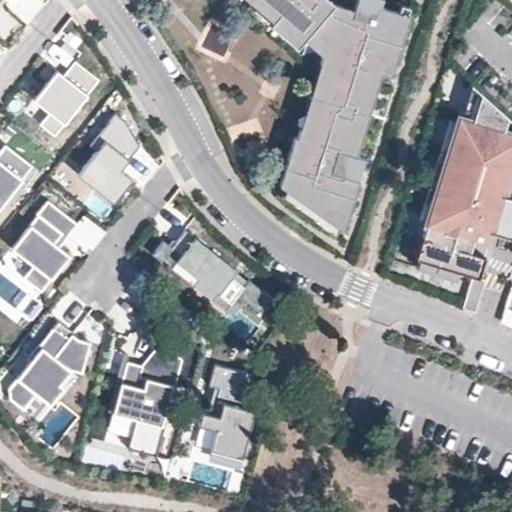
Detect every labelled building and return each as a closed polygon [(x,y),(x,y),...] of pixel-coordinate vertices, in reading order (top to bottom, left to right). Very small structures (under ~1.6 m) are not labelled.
[(234,0),(317,71),(296,136),(288,134),(286,142),(291,144),(279,184),(283,186),(280,196),(299,210),(300,207),(313,217),(312,220),(334,234),(338,226),(344,229),(359,180),(356,178),(362,158),(379,163),(423,19),(407,15),(409,7),(401,4),(386,0),(234,0)] [(211,27),(203,46),(223,54),(231,36),(211,27)] [(63,75),(56,70),(32,100),(48,113),(39,124),(54,136),(99,79),(74,60),(63,75)] [(471,119),(479,93),(472,87),(462,116),(471,119)] [(510,118),(479,93),(471,119),(461,116),(460,121),(448,158),(427,224),(428,224),(424,237),(423,237),(416,258),(419,259),(459,272),(473,276),(479,278),(486,257),(481,256),(485,243),(490,245),(494,233),(505,196),(511,174),(511,133),(505,132),(510,118)] [(127,122),(117,114),(91,146),(100,152),(85,171),(104,186),(99,192),(116,205),(135,181),(122,171),(126,167),(122,163),(126,159),(130,162),(141,148),(127,122)] [(460,121),(451,117),(439,155),(448,158),(460,121)] [(0,209),(34,167),(7,146),(0,154),(0,209)] [(448,158),(439,155),(422,208),(431,211),(448,158)] [(104,186),(85,171),(80,177),(99,192),(104,186)] [(511,239),(511,197),(505,196),(494,233),(511,239)] [(79,225),(48,201),(37,215),(38,217),(12,250),(34,267),(24,280),(41,294),(70,257),(60,249),(55,245),(63,236),(68,239),(79,225)] [(431,211),(422,208),(418,219),(427,222),(431,211)] [(165,241),(155,255),(195,288),(201,280),(232,306),(240,296),(261,314),(273,300),(250,282),(245,288),(233,279),(239,272),(187,231),(173,248),(165,241)] [(63,236),(55,245),(60,249),(68,239),(63,236)] [(459,272),(419,259),(416,268),(456,281),(459,272)] [(239,272),(233,279),(245,288),(250,282),(239,272)] [(473,276),(463,308),(475,313),(486,281),(479,279),(479,278),(473,276)] [(226,313),(232,306),(201,280),(195,288),(226,313)] [(511,311),(508,309),(501,323),(511,328),(511,311)] [(77,335),(61,323),(42,348),(44,349),(34,363),(13,389),(14,401),(28,412),(41,396),(49,403),(72,372),(83,375),(92,345),(82,342),(76,337),(77,335)] [(176,387),(183,359),(161,342),(142,366),(126,362),(113,413),(136,419),(128,449),(157,456),(165,426),(162,426),(173,386),(176,387)] [(32,361),(34,363),(44,349),(42,348),(32,361)] [(244,375),(214,368),(209,389),(221,392),(215,417),(203,414),(199,428),(216,433),(211,452),(243,460),(254,414),(241,411),(244,398),(239,396),(244,375)] [(243,460),(211,452),(209,462),(240,469),(243,460)]
